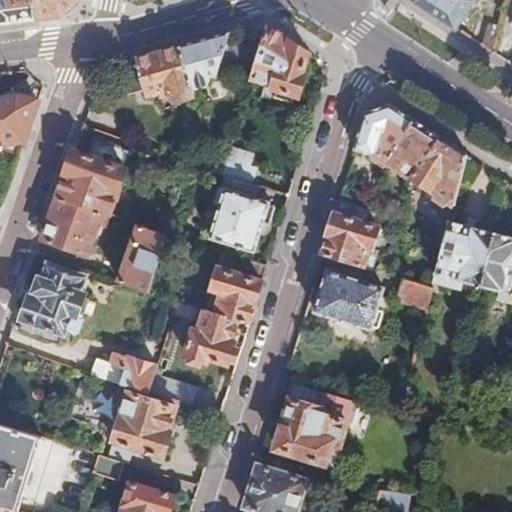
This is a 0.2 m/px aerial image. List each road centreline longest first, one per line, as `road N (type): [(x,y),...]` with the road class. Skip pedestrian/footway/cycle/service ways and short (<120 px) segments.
road 1 (residential): [(370,39),(223,511)]
road 2 (residential): [(91,41),(0,286)]
road 3 (unclassified): [(91,41),(259,0)]
road 4 (secondary): [(370,39),(511,130)]
